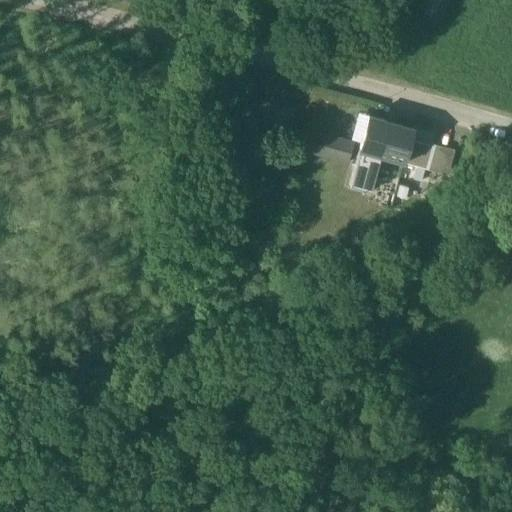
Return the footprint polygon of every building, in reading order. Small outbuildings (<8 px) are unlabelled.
[(413,130),(368,117),(365,129),(360,128),(357,137),(362,139),(359,149),(360,149),(349,185),(366,191),(377,155),(403,163),(404,160),(411,137),(413,130)] [(318,135),(302,130),(297,148),(313,153),(318,135)] [(351,144),(318,135),(313,153),(346,162),(351,144)] [(411,137),(404,160),(425,166),(432,143),(411,137)] [(394,194),(372,187),(368,203),(389,209),(394,194)]
